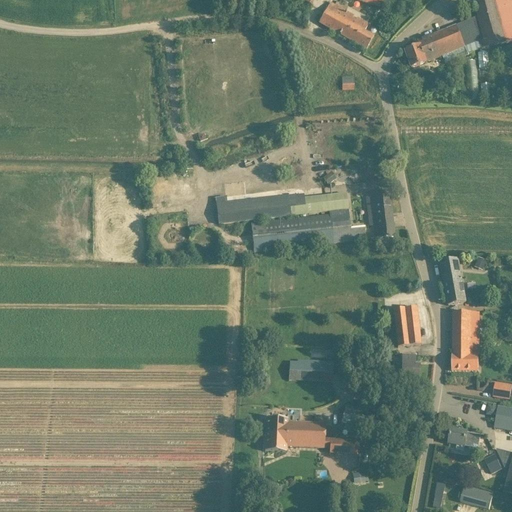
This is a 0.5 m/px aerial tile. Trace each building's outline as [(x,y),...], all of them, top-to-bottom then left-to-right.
[(382,0),(352,0),(380,9),(382,0)] [(511,42),(511,3),(511,0),(473,0),(478,18),(456,26),(456,27),(418,42),(419,44),(420,47),(406,52),(412,69),(427,63),(442,57),(446,65),(467,57),(466,55),(486,49),(486,50),(511,42)] [(330,4),(319,24),(366,50),(374,37),(364,32),(368,25),(357,19),(356,21),(352,19),(354,17),(330,4)] [(511,46),(501,49),(503,55),(511,52),(511,46)] [(488,53),(480,53),(480,68),(487,68),(488,53)] [(342,92),(354,91),(354,77),(342,78),(342,92)] [(492,84),(482,85),(483,95),(492,95),(492,84)] [(328,185),(336,179),(331,172),(323,178),(328,185)] [(322,213),(330,212),(347,211),(348,211),(346,194),(297,200),(296,196),(286,197),(289,218),(322,214),(322,213)] [(366,196),(366,203),(368,218),(391,216),(388,194),(366,196)] [(289,218),(286,197),(227,204),(226,197),(215,199),(218,226),(289,218)] [(349,231),(347,211),(330,212),(331,216),(251,224),(254,252),(365,240),(364,229),(349,231)] [(377,239),(393,238),(391,216),(368,218),(369,227),(376,226),(377,239)] [(478,258),(476,264),(485,268),(487,262),(478,258)] [(441,263),(449,307),(466,303),(458,260),(441,263)] [(394,322),(397,349),(420,346),(416,308),(393,311),(386,312),(387,323),(394,322)] [(480,355),(480,314),(453,314),(453,329),(453,346),(453,355),(452,355),(452,372),(479,372),(479,355),(480,355)] [(414,366),(415,357),(402,356),(401,381),(418,382),(419,367),(414,366)] [(333,384),(333,364),(298,362),(298,364),(289,364),(289,382),(333,384)] [(495,398),(511,400),(511,385),(497,382),(495,398)] [(357,429),(362,412),(346,407),(340,424),(357,429)] [(511,410),(498,407),(494,429),(511,432),(511,410)] [(265,435),(324,438),(325,425),(287,423),(287,420),(266,419),(265,435)] [(481,436),(469,433),(451,430),(449,444),(470,448),(469,452),(471,456),(476,456),(479,454),(480,450),(478,448),(481,436)] [(324,450),(324,440),(324,438),(265,435),(264,452),(286,453),(286,448),(324,450)] [(330,440),(329,450),(329,455),(354,456),(354,442),(330,440)] [(484,460),(492,475),(502,470),(495,455),(484,460)] [(511,460),(508,477),(503,494),(511,496),(511,460)] [(441,510),(446,486),(437,485),(432,509),(441,510)] [(494,495),(474,489),(464,487),(460,503),(489,510),(494,495)]
